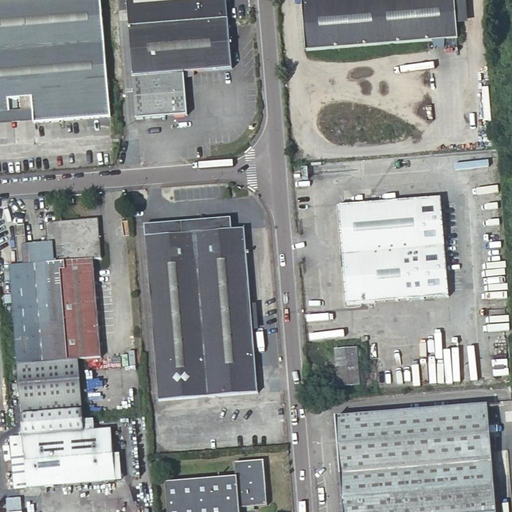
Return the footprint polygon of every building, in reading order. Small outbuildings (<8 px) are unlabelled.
[(101,0),(0,0),(0,112),(11,111),(10,101),(32,99),(33,110),(34,122),(110,116),(101,0)] [(124,0),(126,29),(226,21),(224,0),(124,0)] [(301,0),(306,53),(457,40),(454,0),(301,0)] [(226,21),(126,29),(134,120),(185,116),(181,74),(230,70),(226,21)] [(11,111),(0,112),(0,124),(34,122),(33,110),(11,111)] [(125,193),(125,203),(133,202),(133,192),(125,193)] [(340,206),(349,305),(448,297),(440,197),(340,206)] [(78,358),(101,357),(93,258),(101,257),(98,216),(62,219),(67,270),(63,270),(70,359),(78,358)] [(67,270),(62,219),(45,220),(46,241),(48,262),(28,264),(10,265),(18,363),(70,359),(63,270),(67,270)] [(146,227),(160,402),(258,393),(246,231),(233,232),(232,221),(146,227)] [(27,260),(26,243),(24,224),(15,225),(18,261),(27,260)] [(48,262),(46,241),(26,243),(27,260),(28,264),(48,262)] [(337,359),(339,386),(361,385),(358,348),(340,350),(340,359),(337,359)] [(70,359),(18,363),(21,409),(82,404),(78,358),(70,359)] [(9,435),(13,488),(119,480),(117,454),(112,454),(110,428),(92,430),(92,418),(81,419),(80,406),(19,410),(20,434),(9,435)] [(496,511),(488,406),(336,418),(343,511),(496,511)] [(268,504),(264,459),(237,461),(238,476),(165,482),(168,511),(241,511),(241,507),(268,504)]
